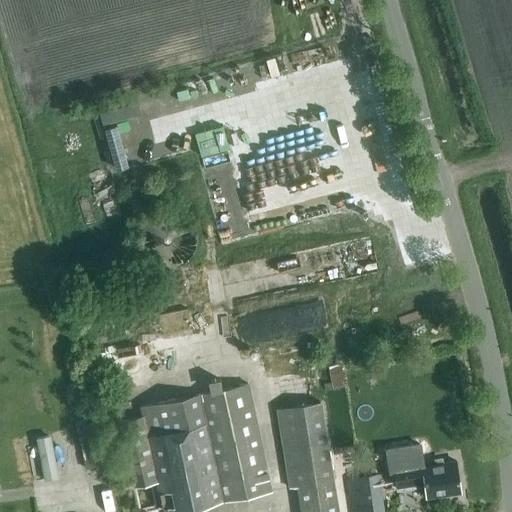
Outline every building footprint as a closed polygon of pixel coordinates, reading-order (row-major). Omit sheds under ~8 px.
[(192,329),(186,307),(162,313),(167,335),(192,329)] [(342,372),(341,365),(329,367),(330,374),(342,372)] [(212,392),(140,408),(142,417),(117,423),(132,489),(157,484),(163,510),(168,509),(168,511),(205,511),(205,507),(269,493),(245,385),(222,390),(219,379),(210,382),(212,392)] [(275,410),(287,490),(295,488),(298,511),(335,511),(331,482),(330,482),(318,403),(275,410)] [(425,487),(427,499),(463,492),(457,459),(443,462),(442,457),(393,465),(394,469),(384,471),(386,482),(396,480),(398,492),(425,487)] [(359,473),(357,459),(344,461),(346,475),(359,473)] [(384,511),(379,474),(346,478),(348,497),(350,497),(351,511),(384,511)]
